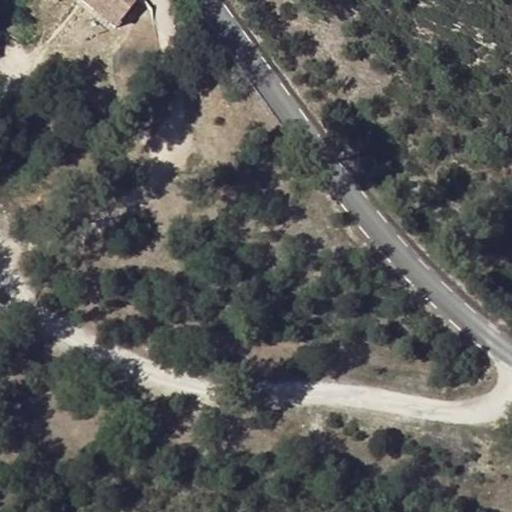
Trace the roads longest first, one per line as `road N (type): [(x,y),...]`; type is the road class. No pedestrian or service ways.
road 1 (track): [(511,375),(476,415),(197,391),(40,314),(0,267)]
road 2 (tertiary): [(511,344),(403,239),(227,0)]
